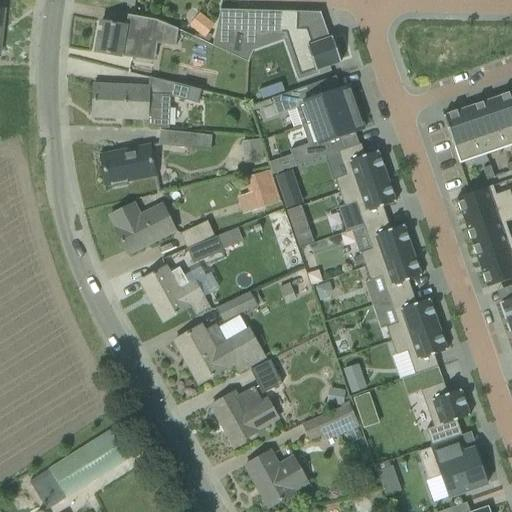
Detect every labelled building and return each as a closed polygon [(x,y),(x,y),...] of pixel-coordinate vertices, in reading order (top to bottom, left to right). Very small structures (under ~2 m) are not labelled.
[(299,14),(321,15),(321,13),(220,11),(212,47),(248,63),(249,62),(245,60),(245,61),(230,54),(231,53),(230,53),(234,33),(285,34),(300,77),(318,71),(341,63),(332,38),(329,39),(314,44),(309,29),(299,28),(299,14)] [(133,59),(136,41),(151,44),(156,21),(127,16),(125,27),(101,22),(95,53),(119,58),(120,57),(133,59)] [(215,26),(204,18),(193,31),(199,35),(197,38),(209,43),(212,36),(208,34),(215,26)] [(188,102),(191,89),(165,82),(161,96),(147,95),(147,89),(94,86),(93,117),(150,120),(150,129),(169,130),(170,97),(188,102)] [(259,91),(262,100),(284,92),(281,83),(259,91)] [(296,109),(302,127),(357,109),(349,86),(324,95),(320,83),(272,100),(278,116),(296,109)] [(191,89),(188,102),(196,104),(199,91),(191,89)] [(511,93),(496,99),(511,144),(511,93)] [(470,108),(487,156),(511,146),(511,144),(496,99),(470,108)] [(460,165),(487,156),(470,108),(443,118),(460,165)] [(364,131),(357,109),(302,127),(309,145),(290,152),(296,168),(338,153),(344,151),(340,139),(364,131)] [(211,149),(212,136),(159,131),(158,146),(188,149),(188,147),(211,149)] [(243,140),(245,163),(264,161),(261,139),(243,140)] [(335,180),(339,194),(387,177),(378,152),(364,156),(361,145),(344,151),(338,153),(342,165),(349,162),(353,174),(335,180)] [(149,147),(100,157),(106,186),(112,185),(113,190),(127,187),(126,182),(154,177),(149,147)] [(487,181),(494,178),(490,167),(483,169),(487,181)] [(268,171),(244,179),(255,211),(278,204),(278,203),(274,191),(268,171)] [(387,177),(339,194),(344,208),(362,201),(366,213),(359,215),(364,227),(386,219),(382,208),(395,203),(387,177)] [(456,199),(464,222),(511,205),(511,199),(509,191),(496,196),(492,187),(487,189),(456,199)] [(303,204),(297,188),(281,193),(287,210),(303,204)] [(161,206),(142,216),(135,204),(110,217),(116,229),(115,229),(127,255),(174,231),(161,206)] [(511,205),(464,222),(472,244),(508,231),(505,223),(511,220),(511,205)] [(300,207),(287,212),(299,248),(313,243),(300,207)] [(360,254),(365,268),(412,252),(403,226),(390,230),(386,219),(364,227),(368,239),(374,236),(378,248),(360,254)] [(214,237),(208,222),(180,235),(187,249),(214,237)] [(228,233),(233,246),(243,242),(238,229),(228,233)] [(508,231),(472,244),(479,265),(511,254),(511,239),(511,240),(508,231)] [(223,252),(217,238),(187,250),(193,264),(223,252)] [(421,277),(412,252),(365,268),(370,282),(388,276),(392,287),(385,289),(389,301),(412,293),(408,282),(421,277)] [(511,254),(479,265),(487,288),(511,279),(511,254)] [(180,268),(168,273),(165,268),(141,282),(164,323),(188,309),(187,307),(191,305),(196,314),(210,307),(194,278),(187,281),(180,268)] [(283,298),(294,294),(294,293),(290,284),(279,288),(283,298)] [(320,301),(328,298),(331,291),(329,284),(316,289),(320,301)] [(258,294),(252,297),(251,293),(217,309),(223,322),(263,303),(258,294)] [(386,328),(391,342),(438,326),(429,300),(416,305),(412,293),(389,301),(393,313),(400,310),(404,322),(386,328)] [(510,329),(511,327),(511,299),(501,303),(510,329)] [(235,365),(239,373),(266,358),(249,328),(225,342),(216,325),(204,332),(201,327),(174,341),(199,385),(235,365)] [(447,351),(438,326),(391,342),(395,356),(414,350),(418,361),(411,363),(415,375),(437,367),(434,356),(447,351)] [(281,384),(269,361),(251,371),(263,394),(281,384)] [(273,364),(279,376),(285,373),(280,361),(273,364)] [(363,380),(348,384),(352,394),(366,390),(363,380)] [(444,383),(421,391),(425,403),(433,428),(426,430),(431,446),(462,436),(457,422),(471,417),(461,390),(448,395),(444,383)] [(336,390),(333,404),(343,406),(345,391),(336,390)] [(266,400),(256,406),(248,392),(237,399),(234,394),(211,406),(233,446),(256,433),(255,431),(277,419),(266,400)] [(358,414),(367,411),(369,405),(365,395),(353,399),(358,414)] [(350,406),(304,427),(309,439),(321,434),(338,426),(342,435),(359,427),(350,406)] [(128,460),(110,432),(49,471),(50,473),(41,479),(56,502),(65,496),(66,498),(128,460)] [(431,449),(418,453),(428,480),(440,476),(448,498),(449,500),(488,486),(474,448),(463,451),(459,438),(430,448),(431,449)] [(308,484),(292,456),(276,465),(270,453),(245,466),(269,509),(294,495),(293,493),(308,484)] [(382,495),(401,489),(394,465),(375,471),(382,495)] [(37,480),(27,486),(39,504),(49,498),(37,480)]
